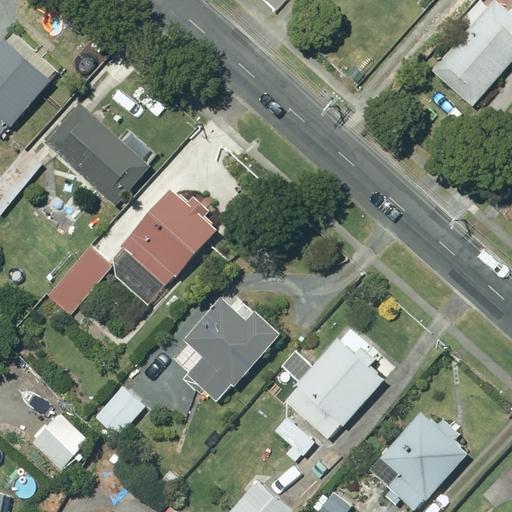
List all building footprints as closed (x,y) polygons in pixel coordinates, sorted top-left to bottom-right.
[(511,6),(505,0),(502,0),(441,70),(481,105),(511,69),(511,6)] [(19,125),(61,79),(15,37),(0,53),(0,128),(7,134),(17,123),(19,125)] [(90,102),(53,142),(113,197),(150,157),(90,102)] [(26,150),(0,179),(0,191),(12,202),(44,166),(26,150)] [(214,216),(219,209),(202,195),(197,201),(182,187),(131,243),(174,284),(183,275),(185,276),(228,229),(214,216)] [(110,241),(90,262),(101,272),(121,251),(110,241)] [(193,339),(222,365),(206,383),(225,400),(242,382),(244,385),(293,333),(268,310),(258,320),(232,297),(193,339)] [(303,350),(289,365),(306,381),(290,399),(336,438),(349,423),(351,425),(394,379),(378,364),(383,359),(369,345),(363,351),(347,337),(321,366),(303,350)] [(165,377),(152,364),(135,383),(148,395),(165,377)] [(286,374),(277,383),(284,390),(293,381),(286,374)] [(116,390),(121,395),(101,418),(124,438),(152,406),(124,382),(116,390)] [(39,442),(68,469),(96,439),(67,413),(64,417),(56,409),(35,431),(43,438),(39,442)] [(472,446),(464,439),(469,434),(452,419),(447,425),(431,412),(389,459),(407,475),(398,487),(401,490),(396,496),(404,504),(410,496),(425,509),(435,499),(436,500),(478,453),(471,447),(472,446)] [(282,431),(311,455),(323,441),(294,417),(282,431)] [(34,463),(26,472),(47,491),(55,482),(34,463)] [(301,511),(266,479),(235,511),(301,511)] [(14,511),(18,493),(0,490),(0,511),(14,511)]
